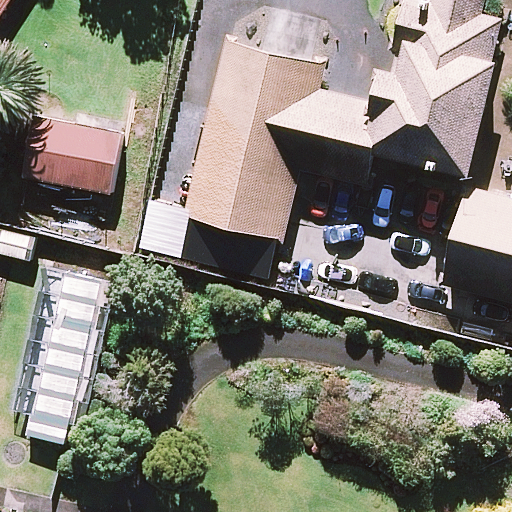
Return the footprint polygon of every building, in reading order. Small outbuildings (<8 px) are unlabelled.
[(0,0),(0,24),(15,0),(0,0)] [(482,159),(511,36),(511,0),(407,0),(395,48),(249,12),(205,189),(427,244),(451,151),(482,159)] [(120,131),(39,117),(28,177),(110,191),(120,131)] [(511,160),(495,157),(472,250),(511,259),(511,160)] [(106,285),(47,274),(24,407),(38,436),(79,443),(106,285)]
